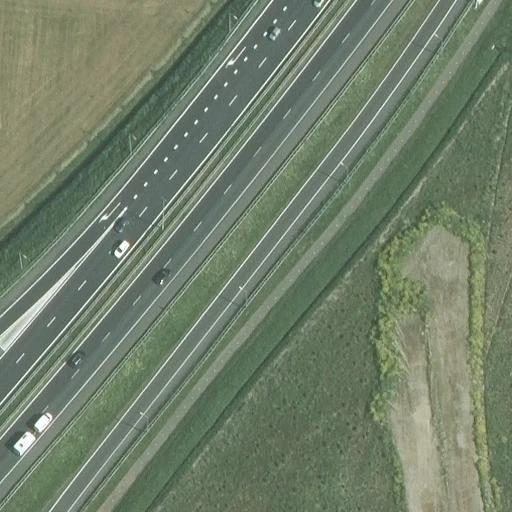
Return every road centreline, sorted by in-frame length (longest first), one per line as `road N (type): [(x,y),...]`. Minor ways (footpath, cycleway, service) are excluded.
road 1 (motorway): [(67,511),(444,0)]
road 2 (motorway): [(0,459),(374,0)]
road 3 (motorway): [(458,511),(442,218),(462,56),(480,0)]
road 4 (motorway): [(311,0),(139,216)]
road 5 (motorway): [(139,216),(0,379)]
road 6 (motorway): [(139,216),(0,327)]
